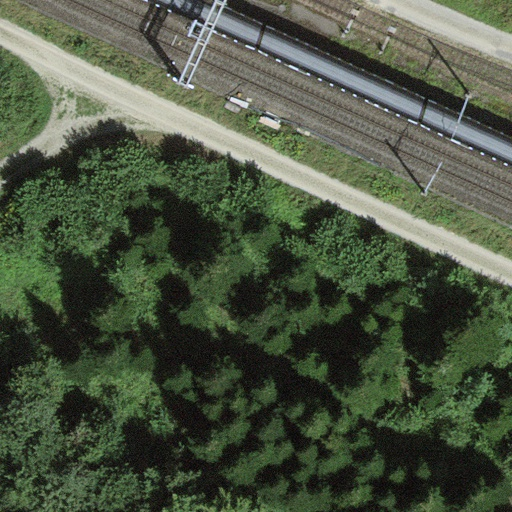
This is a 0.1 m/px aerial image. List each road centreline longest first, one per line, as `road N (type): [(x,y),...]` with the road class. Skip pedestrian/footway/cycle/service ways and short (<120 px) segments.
road 1 (track): [(0,37),(128,109),(511,280)]
road 2 (track): [(128,109),(0,178)]
road 3 (track): [(394,0),(511,50)]
